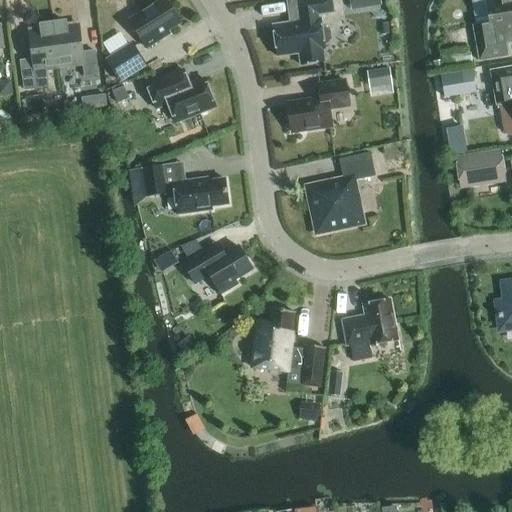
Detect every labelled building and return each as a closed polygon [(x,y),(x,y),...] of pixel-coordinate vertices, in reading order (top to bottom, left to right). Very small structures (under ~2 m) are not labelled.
[(163,0),(129,21),(146,48),(160,39),(158,36),(180,23),(165,0),(163,0)] [(317,15),(333,13),(331,0),(302,0),(297,1),(299,16),(296,17),(291,23),(272,26),(277,57),(299,54),(300,66),(324,62),(322,50),(324,50),(324,45),(327,43),(330,39),(329,31),(325,29),(321,28),(320,19),(318,20),(317,15)] [(511,0),(472,0),(472,4),(476,26),(473,26),(479,61),(507,57),(505,42),(510,41),(511,38),(511,0)] [(65,22),(53,24),(59,69),(82,66),(84,77),(98,75),(94,51),(82,53),(78,25),(66,26),(65,22)] [(59,69),(53,24),(40,26),(41,30),(29,31),(32,60),(20,61),(24,90),(48,87),(46,71),(59,69)] [(108,52),(126,43),(120,31),(102,40),(108,52)] [(132,42),(105,59),(120,82),(146,66),(132,42)] [(463,54),(448,56),(449,67),(464,65),(471,64),(470,53),(463,54)] [(442,61),(433,62),(434,71),(443,69),(442,61)] [(511,67),(490,71),(496,106),(499,106),(503,128),(505,133),(509,136),(511,135),(511,67)] [(389,69),(367,72),(369,88),(391,85),(389,69)] [(147,84),(153,101),(157,110),(169,105),(176,123),(215,108),(204,79),(186,86),(180,71),(147,84)] [(473,73),(441,78),(445,97),(476,92),(473,73)] [(0,96),(13,94),(11,80),(0,81),(0,96)] [(291,132),(332,126),(329,109),(349,106),(345,82),(318,86),(320,100),(287,105),(291,132)] [(123,86),(112,91),(117,102),(128,97),(123,86)] [(25,97),(27,115),(44,112),(41,95),(25,97)] [(452,129),(453,149),(471,148),(470,128),(452,129)] [(500,150),(455,157),(460,190),(505,183),(500,150)] [(354,181),(375,177),(370,153),(339,160),(343,179),(306,187),(316,234),(363,224),(354,181)] [(163,165),(141,168),(145,197),(167,194),(163,165)] [(177,215),(211,210),(211,207),(228,205),(225,180),(207,182),(207,179),(173,183),(177,215)] [(238,247),(225,255),(218,243),(182,264),(194,284),(208,275),(220,294),(236,285),(234,280),(252,269),(238,247)] [(511,283),(503,285),(506,303),(497,304),(500,330),(511,328),(511,283)] [(347,347),(350,346),(353,362),(373,359),(370,346),(398,341),(390,300),(363,306),(365,316),(342,321),(347,347)] [(320,388),(324,348),(305,346),(304,349),(290,348),(294,313),(270,310),(269,324),(257,322),(255,340),(252,342),(250,346),(251,350),(253,353),(252,368),(288,372),(288,371),(302,372),(300,386),(320,388)] [(343,372),(331,371),(329,395),(341,396),(343,372)] [(319,405),(300,403),(298,416),(317,419),(319,405)]
